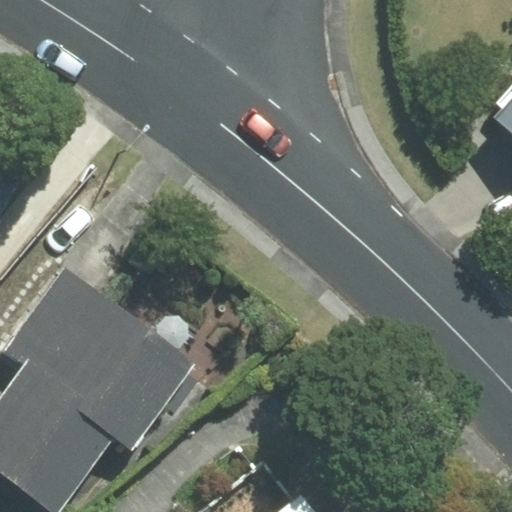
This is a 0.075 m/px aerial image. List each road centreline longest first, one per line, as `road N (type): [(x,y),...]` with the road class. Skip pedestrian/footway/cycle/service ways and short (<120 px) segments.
road 1 (tertiary): [(511,387),(411,282),(166,79)]
road 2 (tertiary): [(166,79),(37,0)]
